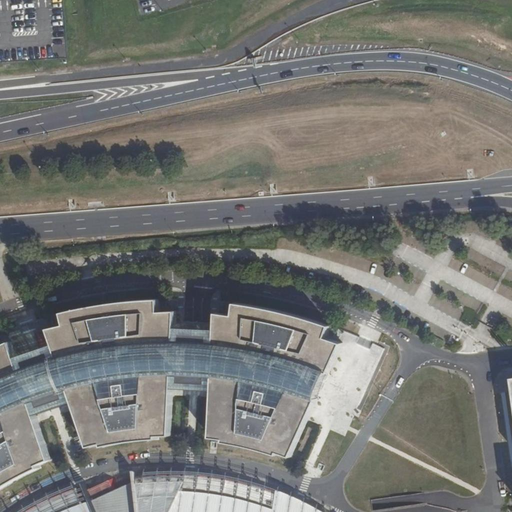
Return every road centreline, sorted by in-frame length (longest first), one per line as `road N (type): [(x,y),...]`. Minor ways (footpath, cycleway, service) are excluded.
road 1 (tertiary): [(458,195),(0,229)]
road 2 (primary): [(511,91),(425,63),(383,61),(220,83)]
road 3 (primary): [(220,83),(0,133)]
road 4 (primary): [(220,83),(190,76),(0,92)]
